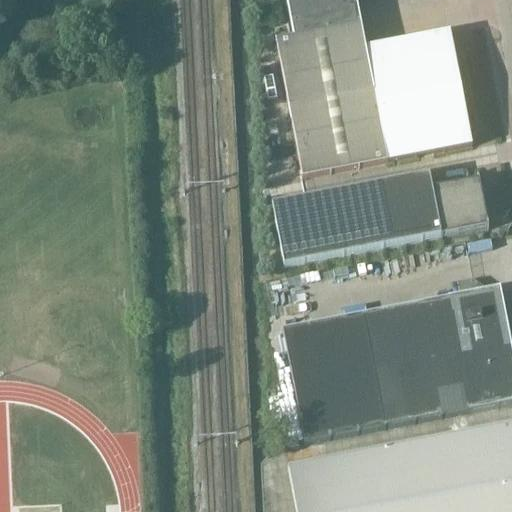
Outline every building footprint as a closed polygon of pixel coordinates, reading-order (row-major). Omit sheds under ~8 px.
[(285,0),(294,42),(361,28),(355,0),(285,0)] [(473,148),(450,34),(448,35),(366,51),(361,28),(294,42),(276,45),(303,181),(388,165),(445,153),(473,148)] [(429,177),(272,208),(284,271),(488,230),(479,183),(432,192),(429,177)] [(42,289),(41,265),(8,267),(9,290),(42,289)] [(460,301),(282,336),(304,449),(511,408),(511,354),(500,293),(484,296),(483,291),(473,284),(457,287),(460,301)] [(297,511),(511,511),(511,430),(290,473),(297,511)]
